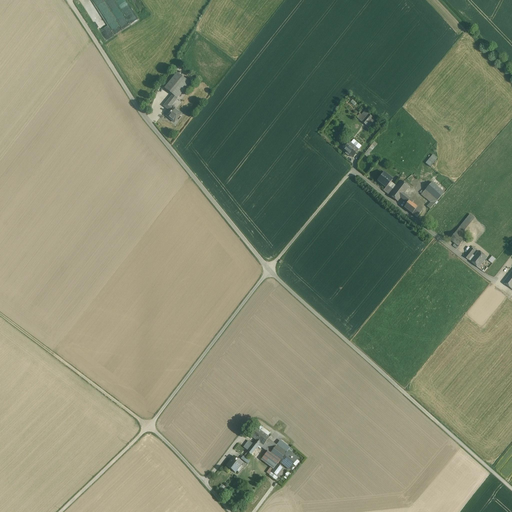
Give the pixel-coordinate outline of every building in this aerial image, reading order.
[(177,73),(164,88),(173,95),(177,99),(189,84),(190,83),(177,73)] [(170,111),(173,108),(171,106),(177,99),(173,95),(164,106),(170,111)] [(173,108),(170,111),(166,116),(175,123),(181,114),(173,108)] [(372,118),(365,111),(358,119),(366,125),(372,118)] [(375,120),(372,118),(366,125),(369,128),(375,120)] [(358,150),(350,143),(344,150),(347,153),(346,154),(348,156),(349,155),(352,157),(358,150)] [(372,145),(364,155),(367,157),(374,147),(372,145)] [(433,154),(425,163),(430,167),(437,158),(433,154)] [(388,186),(389,184),(391,182),(392,180),(384,173),(377,181),(386,188),(388,186)] [(409,187),(400,181),(397,186),(395,188),(393,190),(389,195),(389,196),(397,202),(400,198),(404,194),(409,187)] [(444,193),(432,182),(425,190),(434,198),(437,201),(444,193)] [(393,190),(388,186),(386,188),(383,191),(389,195),(393,190)] [(434,198),(425,190),(424,192),(421,194),(431,202),(434,198)] [(410,199),(404,194),(400,198),(407,203),(410,199)] [(431,202),(427,207),(430,209),(437,201),(434,198),(431,202)] [(417,207),(412,203),(413,201),(410,199),(407,203),(404,208),(412,214),(417,207)] [(417,207),(412,214),(417,218),(422,211),(417,207)] [(470,215),(458,229),(463,233),(465,231),(475,219),(470,215)] [(463,233),(458,229),(450,239),(455,244),(459,247),(467,237),(463,233)] [(472,248),(465,257),(469,260),(473,255),(475,251),(472,248)] [(487,258),(479,251),(475,256),(470,262),(479,268),(487,258)] [(511,271),(506,279),(503,283),(511,289),(511,288),(511,271)] [(261,431),(255,427),(249,435),(256,440),(260,443),(263,445),(268,439),(269,437),(261,431)] [(263,428),(261,431),(269,437),(272,434),(263,428)] [(268,439),(263,445),(260,443),(259,445),(267,451),(270,453),(276,446),(268,439)] [(248,451),(247,452),(251,455),(259,445),(260,443),(256,440),(253,444),(248,451)] [(248,451),(253,444),(249,441),(244,447),(248,451)] [(290,448),(283,443),(279,448),(286,453),(288,450),(290,448)] [(279,448),(276,446),(270,453),(279,461),(280,461),(286,453),(279,448)] [(280,461),(289,469),(293,464),(297,460),(298,459),(288,450),(286,453),(280,461)] [(270,453),(267,451),(261,459),(273,469),(279,461),(270,453)] [(242,462),(234,456),(227,466),(235,472),(236,471),(240,466),(242,462)] [(277,464),(272,471),(276,475),(282,468),(277,464)] [(276,475),(272,471),(269,475),(276,481),(279,477),(276,475)]
